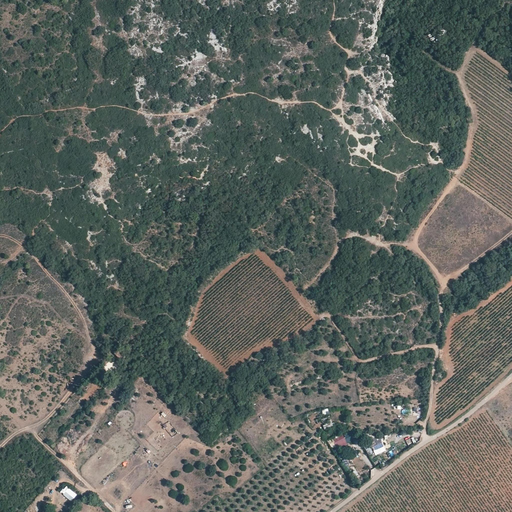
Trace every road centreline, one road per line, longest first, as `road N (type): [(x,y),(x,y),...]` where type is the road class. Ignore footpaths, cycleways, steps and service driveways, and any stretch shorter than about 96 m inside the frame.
road 1 (unclassified): [(511,375),(332,511)]
road 2 (track): [(428,441),(443,283)]
road 3 (track): [(320,317),(331,318),(361,361),(437,348)]
road 4 (track): [(443,283),(413,246),(460,174)]
road 5 (track): [(413,246),(353,234),(305,287)]
